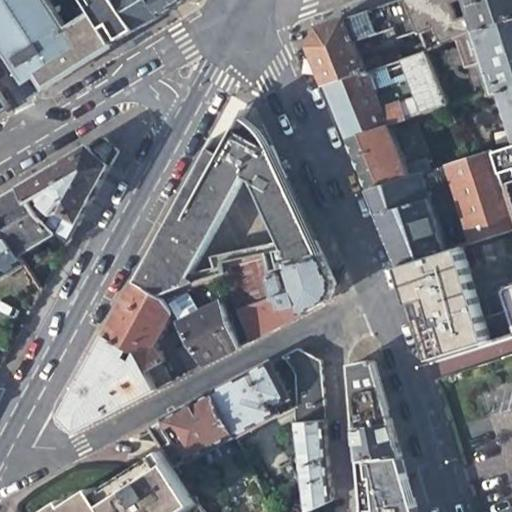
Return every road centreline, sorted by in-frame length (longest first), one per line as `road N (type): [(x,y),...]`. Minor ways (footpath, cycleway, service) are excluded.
road 1 (residential): [(0,486),(322,323)]
road 2 (residential): [(169,116),(1,429)]
road 3 (residential): [(262,10),(374,301)]
road 4 (residential): [(374,301),(440,511)]
road 5 (residential): [(338,511),(336,353),(322,323)]
road 6 (residential): [(116,84),(262,10)]
road 7 (residential): [(262,10),(186,86),(169,116)]
